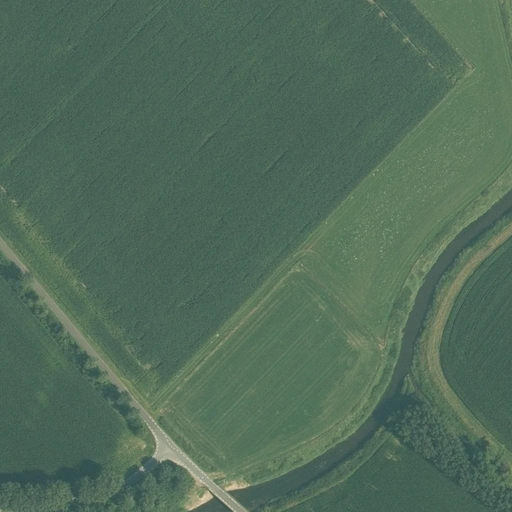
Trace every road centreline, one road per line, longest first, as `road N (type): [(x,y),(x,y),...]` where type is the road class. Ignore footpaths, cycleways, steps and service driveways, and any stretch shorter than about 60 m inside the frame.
road 1 (residential): [(0,244),(167,445)]
road 2 (residential): [(167,445),(117,490),(56,505),(0,506)]
